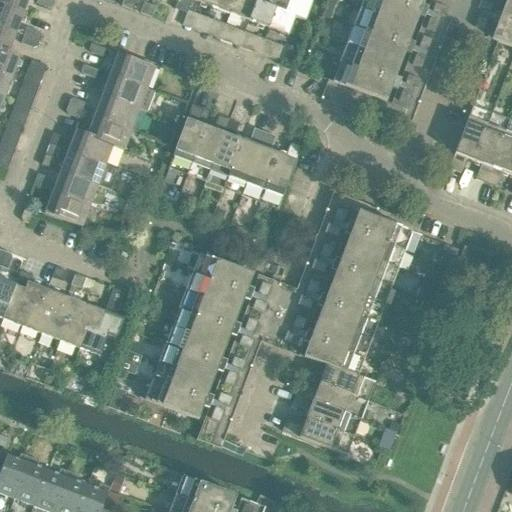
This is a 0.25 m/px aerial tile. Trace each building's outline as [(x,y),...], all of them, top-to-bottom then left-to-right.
[(0,0),(0,4),(23,14),(28,0),(0,0)] [(51,7),(53,2),(48,0),(36,0),(35,4),(48,9),(51,7)] [(131,11),(135,1),(133,0),(122,0),(120,7),(131,11)] [(191,0),(190,0),(169,0),(177,3),(174,10),(186,15),(191,1),(191,0)] [(229,15),(234,0),(212,0),(210,8),(229,15)] [(266,6),(268,0),(234,0),(229,15),(248,22),(256,3),(266,6)] [(267,29),(275,10),(285,14),(289,0),(268,0),(266,6),(256,3),(248,22),(267,29)] [(287,37),(294,19),(304,22),(312,0),(289,0),(285,14),(275,10),(267,29),(287,37)] [(386,104),(424,0),(363,0),(332,83),(386,104)] [(511,49),(511,0),(505,0),(491,41),(511,49)] [(489,16),(492,7),(480,2),(476,12),(489,16)] [(0,27),(16,34),(23,14),(0,4),(0,27)] [(150,18),(155,8),(143,4),(139,14),(150,18)] [(443,19),(446,10),(434,5),(431,15),(443,19)] [(201,34),(206,19),(198,16),(193,28),(195,32),(201,34)] [(482,33),(487,20),(477,17),(473,29),(482,33)] [(434,35),(438,23),(429,19),(424,32),(434,35)] [(220,41),(225,26),(217,23),(212,36),(214,39),(220,41)] [(319,26),(316,34),(325,37),(327,32),(325,28),(319,26)] [(0,51),(8,54),(8,53),(16,34),(0,27),(0,51)] [(40,37),(38,33),(26,29),(23,37),(38,42),(40,37)] [(239,48),(244,33),(236,30),(231,43),(233,46),(239,48)] [(36,48),(38,42),(23,37),(20,45),(33,49),(36,48)] [(258,55),(263,40),(255,37),(250,50),(252,53),(258,55)] [(426,54),(431,42),(422,38),(417,51),(426,54)] [(102,59),(106,51),(90,45),(88,50),(90,54),(102,59)] [(277,63),(282,48),(274,45),(269,57),(271,61),(277,63)] [(0,74),(12,79),(20,57),(8,53),(8,54),(0,51),(0,74)] [(146,90),(154,69),(117,55),(109,76),(146,90)] [(420,71),(425,59),(415,55),(411,67),(420,71)] [(43,73),(46,67),(31,62),(28,70),(40,75),(43,73)] [(94,80),(98,72),(82,66),(80,72),(82,75),(94,80)] [(28,70),(23,83),(38,88),(43,73),(40,75),(28,70)] [(0,97),(4,99),(12,79),(0,74),(0,97)] [(154,93),(146,90),(109,76),(101,96),(139,110),(146,113),(154,93)] [(416,91),(419,82),(407,77),(403,86),(416,91)] [(36,94),(38,88),(23,83),(20,91),(32,95),(36,94)] [(20,91),(15,103),(30,108),(36,94),(32,95),(20,91)] [(406,107),(411,94),(402,91),(397,103),(406,107)] [(131,131),(139,110),(101,96),(93,116),(131,131)] [(82,113),(85,105),(73,100),(69,101),(67,107),(82,113)] [(28,114),(30,108),(15,103),(12,111),(25,116),(28,114)] [(188,171),(204,128),(197,126),(203,111),(191,106),(169,164),(188,171)] [(79,121),(82,113),(67,107),(65,112),(67,116),(79,121)] [(12,111),(7,123),(23,129),(28,114),(25,116),(12,111)] [(472,163),(489,120),(470,113),(448,171),(459,175),(465,160),(472,163)] [(123,152),(131,131),(93,116),(86,136),(86,137),(112,147),(112,148),(123,152)] [(206,178),(228,120),(218,116),(212,131),(204,128),(188,171),(206,178)] [(224,184),(240,142),(233,139),(238,124),(228,120),(206,178),(224,184)] [(485,184),(506,127),(489,120),(472,163),(480,166),(474,180),(485,184)] [(20,134),(23,129),(7,123),(4,131),(17,136),(20,134)] [(508,176),(511,166),(511,129),(506,127),(485,184),(495,188),(501,174),(508,176)] [(242,191),(264,134),(253,130),(248,145),(240,142),(224,184),(242,191)] [(4,131),(0,142),(0,143),(15,149),(20,134),(17,136),(4,131)] [(104,167),(112,148),(112,147),(86,137),(86,136),(75,131),(67,153),(104,167)] [(260,198),(276,155),(269,153),(274,138),(264,134),(242,191),(260,198)] [(59,150),(63,139),(52,135),(48,146),(59,150)] [(13,154),(15,149),(0,143),(0,152),(9,156),(13,154)] [(279,205),(301,148),(289,143),(284,158),(276,155),(260,198),(279,205)] [(0,152),(0,167),(7,170),(13,154),(9,156),(0,152)] [(97,187),(104,167),(67,153),(59,173),(97,187)] [(51,170),(55,159),(45,155),(40,166),(51,170)] [(89,207),(97,187),(59,173),(51,193),(89,207)] [(44,190),(48,179),(37,175),(33,186),(44,190)] [(81,229),(89,207),(51,193),(44,214),(81,229)] [(27,225),(31,215),(33,210),(25,207),(20,219),(22,223),(27,225)] [(341,226),(346,214),(336,210),(331,222),(341,226)] [(357,377),(411,233),(363,215),(309,360),(357,378),(357,377)] [(336,240),(340,231),(327,226),(323,235),(336,240)] [(328,262),(332,250),(323,246),(318,258),(328,262)] [(480,284),(490,257),(463,247),(453,275),(480,284)] [(0,268),(7,271),(12,259),(10,255),(5,253),(0,265),(0,268)] [(192,419),(247,274),(199,256),(144,402),(192,419)] [(323,276),(326,266),(313,262),(310,271),(323,276)] [(62,284),(66,273),(55,269),(51,279),(62,284)] [(39,311),(47,291),(29,284),(32,277),(19,272),(14,286),(15,287),(2,321),(21,328),(29,307),(39,311)] [(81,291),(85,280),(74,276),(70,287),(81,291)] [(15,287),(14,286),(0,281),(0,320),(2,321),(15,287)] [(314,298),(319,285),(309,282),(304,294),(314,298)] [(100,298),(104,287),(93,283),(89,294),(100,298)] [(266,300),(270,288),(261,284),(256,296),(266,300)] [(119,305),(123,294),(112,290),(108,301),(119,305)] [(58,318),(66,298),(47,291),(39,311),(29,307),(21,328),(40,335),(48,314),(58,318)] [(309,312),(313,302),(300,297),(296,307),(309,312)] [(78,325),(85,306),(66,298),(58,318),(48,314),(40,335),(59,343),(67,321),(78,325)] [(263,315),(267,306),(255,301),(251,310),(263,315)] [(97,332),(104,313),(85,306),(78,325),(67,321),(59,343),(78,350),(86,328),(97,332)] [(116,341),(124,320),(104,313),(97,332),(86,328),(78,350),(98,357),(106,337),(116,341)] [(301,334),(305,322),(295,318),(291,330),(301,334)] [(252,336),(257,324),(247,320),(243,332),(252,336)] [(296,348),(299,338),(286,333),(283,343),(296,348)] [(250,351),(253,341),(241,337),(238,346),(250,351)] [(241,373),(245,363),(233,359),(229,368),(241,373)] [(369,381),(357,377),(357,378),(309,360),(305,370),(322,377),(319,384),(361,400),(369,381)] [(232,388),(237,376),(228,373),(223,385),(232,388)] [(367,402),(361,400),(319,384),(316,392),(299,385),(295,396),(355,418),(360,420),(367,402)] [(228,409),(231,399),(219,395),(216,404),(228,409)] [(348,436),(355,418),(295,396),(291,406),(308,413),(305,420),(348,436)] [(219,424),(223,412),(214,409),(209,421),(219,424)] [(340,455),(348,436),(305,420),(302,427),(286,421),(281,433),(340,455)] [(0,495),(13,501),(29,459),(20,455),(18,460),(6,456),(0,472),(0,495)] [(33,508),(47,471),(37,467),(38,462),(29,459),(13,501),(33,508)] [(42,511),(54,511),(68,474),(59,470),(58,475),(47,471),(33,508),(42,511)] [(76,511),(86,486),(76,482),(78,477),(68,474),(54,511),(76,511)] [(223,511),(230,496),(182,478),(168,511),(223,511)] [(100,511),(109,489),(99,485),(97,490),(86,486),(76,511),(100,511)]
